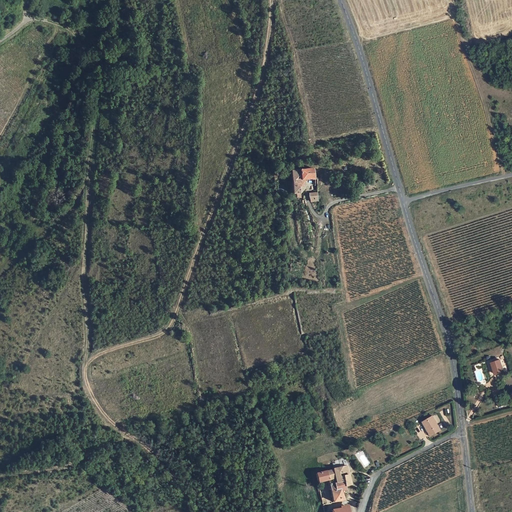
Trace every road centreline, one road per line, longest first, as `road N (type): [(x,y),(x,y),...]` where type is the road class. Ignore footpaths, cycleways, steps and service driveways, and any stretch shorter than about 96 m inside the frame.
road 1 (track): [(194,511),(162,461),(105,414),(85,368),(103,351),(171,325),(252,109),(271,0)]
road 2 (track): [(85,368),(95,98),(78,40),(47,20)]
road 3 (tertiary): [(402,200),(452,355),(461,429)]
road 4 (tertiary): [(340,0),(402,200)]
road 5 (unclassified): [(361,511),(377,474),(461,429)]
road 6 (track): [(88,176),(55,222),(0,274)]
road 7 (track): [(0,137),(57,23)]
